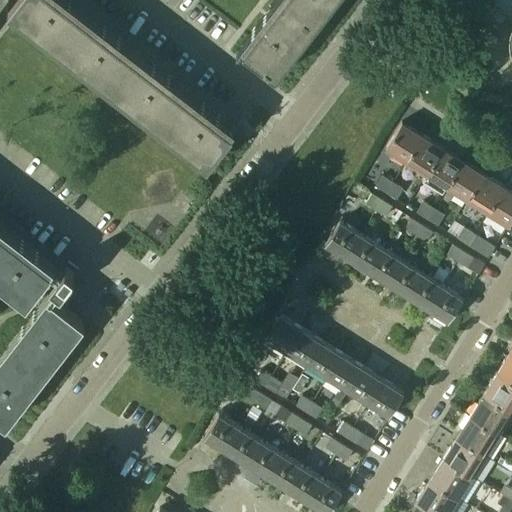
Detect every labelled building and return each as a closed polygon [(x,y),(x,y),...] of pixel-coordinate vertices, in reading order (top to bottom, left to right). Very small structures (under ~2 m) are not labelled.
[(18,17),(207,164),(236,127),(71,0),(15,0),(8,9),(18,17)] [(246,52),(276,76),(334,0),(276,0),(239,47),(246,52)] [(511,0),(491,0),(489,3),(511,17),(511,24),(511,25),(511,28),(510,32),(510,47),(511,51),(511,54),(511,0)] [(386,147),(407,160),(423,135),(402,122),(386,147)] [(407,160),(427,173),(443,148),(423,135),(407,160)] [(443,193),(447,186),(463,160),(443,148),(427,173),(422,180),(443,193)] [(447,186),(468,198),(484,173),(463,160),(447,186)] [(468,198),(488,211),(504,186),(484,173),(468,198)] [(376,186),(386,192),(393,182),(383,175),(376,186)] [(386,192),(397,199),(403,188),(393,182),(386,192)] [(488,211),(509,224),(511,219),(511,190),(504,186),(488,211)] [(366,203),(376,209),(382,199),(372,193),(366,203)] [(376,209),(386,216),(392,206),(382,199),(376,209)] [(417,212),(427,218),(434,207),(424,201),(417,212)] [(427,218),(437,224),(444,213),(434,207),(427,218)] [(406,228),(417,235),(423,225),(413,218),(406,228)] [(325,244),(346,257),(361,233),(340,220),(325,244)] [(0,281),(27,302),(38,287),(52,270),(58,274),(61,270),(0,222),(0,281)] [(417,235),(427,241),(433,231),(423,225),(417,235)] [(458,237),(468,244),(475,233),(464,226),(458,237)] [(346,257),(366,270),(381,246),(361,233),(346,257)] [(468,244),(489,257),(496,246),(475,233),(468,244)] [(447,254),(457,260),(464,250),(453,244),(447,254)] [(366,270),(387,283),(402,259),(381,246),(366,270)] [(457,260),(467,267),(474,257),(464,250),(457,260)] [(387,283),(407,295),(422,271),(402,259),(387,283)] [(43,290),(48,294),(56,300),(73,278),(70,276),(74,271),(66,265),(61,270),(58,274),(52,270),(38,287),(43,290)] [(407,295),(427,308),(442,284),(422,271),(407,295)] [(427,308),(448,321),(463,297),(442,284),(427,308)] [(0,355),(0,418),(6,423),(84,323),(56,300),(48,294),(0,355)] [(266,339),(287,352),(302,328),(281,315),(266,339)] [(287,352),(307,364),(322,340),(302,328),(287,352)] [(307,364),(327,377),(342,353),(322,340),(307,364)] [(497,372),(511,381),(511,351),(510,350),(497,372)] [(327,377),(348,390),(363,366),(342,353),(327,377)] [(348,390),(368,403),(383,379),(363,366),(348,390)] [(255,379),(266,385),(272,375),(262,369),(255,379)] [(483,393),(511,411),(511,381),(497,372),(483,393)] [(266,385),(276,392),(282,382),(272,375),(266,385)] [(368,403),(389,416),(404,392),(383,379),(368,403)] [(245,396),(255,402),(261,392),(251,386),(245,396)] [(255,402),(265,409),(271,399),(261,392),(255,402)] [(470,415),(499,433),(511,411),(483,393),(470,415)] [(296,405),(306,411),(313,401),(302,394),(296,405)] [(306,411),(316,417),(323,407),(313,401),(306,411)] [(285,421),(296,428),(302,418),(292,411),(285,421)] [(204,437),(225,450),(240,426),(219,413),(204,437)] [(456,436),(485,454),(499,433),(470,415),(456,436)] [(296,428),(306,434),(312,424),(302,418),(296,428)] [(337,430),(347,436),(353,426),(343,420),(337,430)] [(225,450),(245,463),(260,439),(240,426),(225,450)] [(347,436),(357,443),(363,433),(353,426),(347,436)] [(443,458),(472,476),(485,454),(456,436),(443,458)] [(326,447),(336,453),(343,443),(333,437),(326,447)] [(245,463),(266,476),(281,452),(260,439),(245,463)] [(336,453),(347,460),(353,450),(343,443),(336,453)] [(266,476),(286,489),(301,465),(281,452),(266,476)] [(430,479),(458,497),(472,476),(443,458),(430,479)] [(286,489),(306,501),(321,477),(301,465),(286,489)] [(306,501),(323,511),(328,511),(342,490),(321,477),(306,501)] [(416,501),(433,511),(449,511),(458,497),(430,479),(416,501)]
